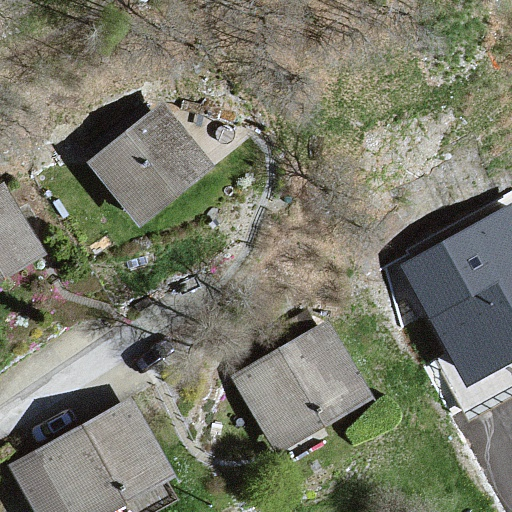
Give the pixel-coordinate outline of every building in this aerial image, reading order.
[(163,108),(93,165),(137,220),(208,163),(163,108)] [(3,187),(0,189),(0,274),(42,250),(3,187)] [(511,203),(400,264),(467,386),(511,361),(511,203)] [(325,324),(236,375),(277,445),(366,394),(325,324)] [(130,405),(19,466),(44,511),(95,511),(167,472),(130,405)]
